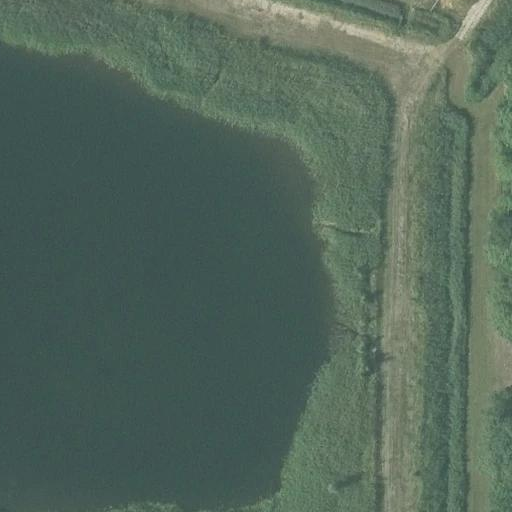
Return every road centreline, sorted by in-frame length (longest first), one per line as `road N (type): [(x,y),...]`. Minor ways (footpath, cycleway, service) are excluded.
road 1 (track): [(404,511),(410,114),(420,87),(458,39)]
road 2 (track): [(245,0),(442,58)]
